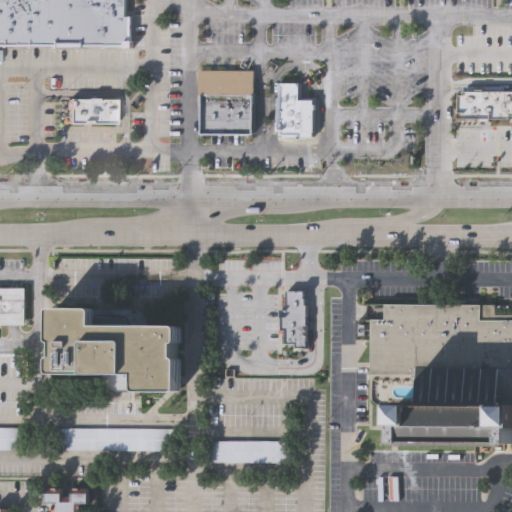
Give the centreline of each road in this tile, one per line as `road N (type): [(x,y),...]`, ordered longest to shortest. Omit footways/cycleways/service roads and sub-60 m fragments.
road 1 (secondary): [(312,234),(511,233)]
road 2 (secondary): [(0,233),(194,232)]
road 3 (secondary): [(192,198),(0,196)]
road 4 (secondary): [(312,234),(340,222),(410,214),(435,199)]
